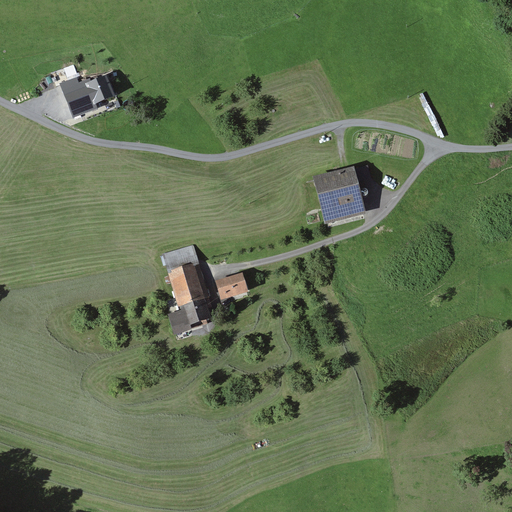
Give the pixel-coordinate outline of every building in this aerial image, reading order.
[(107,81),(68,96),(75,115),(114,101),(107,81)] [(355,171),(317,182),(329,224),(367,213),(355,171)] [(209,296),(193,245),(162,255),(178,306),(180,305),(205,298),(209,296)] [(215,281),(221,299),(248,291),(243,272),(215,281)] [(206,320),(211,318),(205,298),(180,305),(182,310),(187,326),(190,325),(206,320)] [(182,310),(168,314),(174,334),(191,329),(190,325),(187,326),(182,310)] [(208,324),(206,320),(190,325),(191,329),(208,324)]
